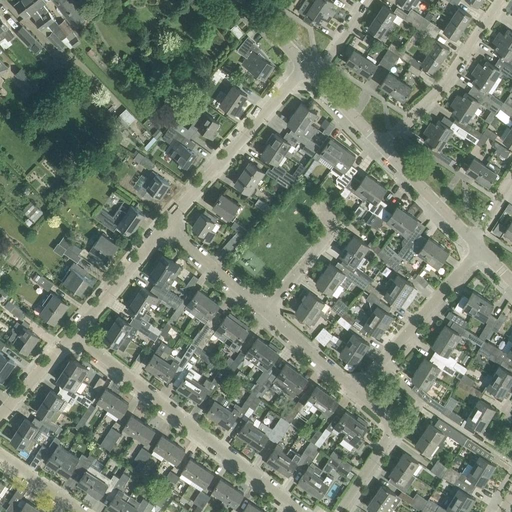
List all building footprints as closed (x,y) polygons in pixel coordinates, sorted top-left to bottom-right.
[(49,25),(29,0),(19,0),(14,4),(25,18),(30,13),(39,25),(37,26),(41,31),(49,25)] [(29,0),(49,25),(52,30),(53,29),(54,30),(62,39),(73,31),(65,20),(59,25),(43,4),(48,0),(47,0),(29,0)] [(53,0),(75,28),(86,20),(70,0),(53,0)] [(312,26),(316,20),(320,23),(324,18),(328,20),(331,15),(311,2),(307,0),(305,0),(298,11),(305,16),(303,20),(312,26)] [(312,0),(311,2),(331,15),(334,10),(331,8),(334,3),(330,0),(312,0)] [(431,6),(422,0),(419,0),(417,3),(428,11),(431,6)] [(394,12),(383,5),(376,16),(389,25),(393,28),(395,29),(398,24),(400,25),(404,19),(408,14),(397,7),(394,12)] [(459,7),(451,19),(464,27),(472,16),(459,7)] [(423,24),(426,18),(411,9),(408,14),(423,24)] [(408,14),(404,19),(419,29),(423,24),(408,14)] [(0,15),(0,40),(6,36),(9,39),(15,35),(8,26),(0,15)] [(389,25),(376,16),(368,28),(386,39),(393,28),(389,25)] [(441,29),(426,18),(423,24),(438,34),(441,29)] [(456,39),(464,27),(451,19),(443,30),(456,39)] [(237,23),(231,27),(231,28),(240,38),(246,33),(237,23)] [(423,24),(419,29),(434,39),(438,34),(423,24)] [(36,53),(43,46),(23,26),(16,33),(36,53)] [(511,32),(508,29),(504,35),(501,32),(497,37),(511,46),(511,32)] [(67,44),(62,39),(54,30),(47,36),(60,50),(67,44)] [(363,39),(373,46),(377,41),(367,34),(363,39)] [(502,55),(498,61),(511,70),(511,46),(497,37),(494,42),(498,45),(494,50),(502,55)] [(247,38),(232,56),(265,78),(273,65),(269,62),(271,59),(255,42),(253,44),(247,38)] [(437,40),(429,52),(442,60),(450,49),(437,40)] [(387,48),(389,49),(394,53),(397,55),(400,49),(390,43),(387,48)] [(346,62),(360,72),(368,59),(354,49),(346,62)] [(380,62),(386,66),(394,53),(389,49),(380,62)] [(400,49),(397,55),(400,56),(408,62),(412,56),(400,49)] [(421,63),(434,72),(442,60),(429,52),(421,63)] [(400,56),(397,55),(394,53),(386,66),(391,69),(400,56)] [(377,65),(368,59),(360,72),(369,78),(377,65)] [(476,69),(494,81),(501,71),(511,78),(511,70),(498,61),(495,66),(487,61),(483,66),(480,64),(476,69)] [(408,69),(418,76),(422,71),(411,64),(408,69)] [(22,67),(15,74),(27,86),(34,80),(22,67)] [(236,77),(223,68),(218,74),(232,84),(236,77)] [(501,108),(504,103),(493,95),(493,94),(488,91),(494,81),(476,69),(473,74),(477,76),(473,81),(482,88),(479,93),(474,90),(501,108)] [(389,72),(380,85),(392,93),(400,80),(389,72)] [(400,80),(392,93),(403,101),(412,88),(400,80)] [(235,114),(247,95),(234,85),(221,104),(235,114)] [(474,112),(480,103),(497,114),(501,108),(474,90),(470,95),(466,93),(462,98),(459,96),(456,100),(474,112)] [(466,123),(474,112),(456,100),(452,105),(456,108),(452,113),(466,123)] [(301,102),(294,113),(310,123),(317,113),(301,102)] [(511,106),(505,102),(504,103),(501,108),(511,115),(511,126),(510,129),(511,129),(511,106)] [(191,127),(197,131),(199,128),(213,137),(218,130),(216,129),(220,123),(202,110),(191,127)] [(299,140),(306,144),(316,152),(320,146),(303,134),(307,129),(316,135),(320,129),(310,123),(294,113),(287,123),(295,128),(291,134),(287,132),(299,140)] [(428,128),(446,140),(452,131),(464,139),(465,137),(476,144),(476,143),(476,144),(479,139),(465,129),(453,122),(450,127),(439,120),(435,125),(432,123),(428,128)] [(176,121),(172,127),(190,139),(194,133),(176,121)] [(328,136),(335,126),(330,122),(323,132),(328,136)] [(465,129),(479,139),(483,134),(468,124),(465,129)] [(180,161),(179,162),(181,164),(182,163),(187,167),(197,153),(181,143),(185,136),(190,139),(172,127),(171,126),(162,138),(170,144),(165,151),(180,161)] [(430,144),(427,149),(448,164),(452,159),(439,150),(446,140),(428,128),(425,133),(429,135),(425,141),(430,144)] [(487,128),(484,133),(494,140),(497,135),(487,128)] [(503,140),(511,145),(511,129),(503,140)] [(117,131),(111,139),(119,144),(124,136),(117,131)] [(266,142),(269,143),(284,153),(291,158),(294,154),(287,149),(291,143),(295,146),(299,140),(287,132),(283,138),(276,133),(275,134),(273,133),(267,141),(266,142)] [(483,134),(479,139),(476,144),(482,147),(489,137),(494,140),(484,133),(483,134)] [(334,164),(345,148),(331,138),(323,148),(325,150),(321,155),(334,164)] [(277,164),(284,153),(269,143),(262,153),(277,164)] [(493,152),(504,160),(510,151),(499,143),(493,152)] [(302,149),(313,157),(316,152),(306,144),(302,149)] [(318,160),(321,155),(325,150),(323,148),(320,146),(316,152),(313,157),(318,160)] [(356,156),(345,148),(334,164),(330,169),(339,175),(336,179),(337,185),(343,189),(357,169),(350,164),(356,156)] [(155,163),(145,156),(139,152),(134,159),(140,164),(141,161),(151,168),(155,163)] [(466,170),(477,178),(486,166),(474,158),(466,170)] [(241,171),(256,182),(260,177),(263,179),(267,174),(250,162),(249,163),(247,161),(241,171)] [(489,161),(486,166),(477,178),(489,186),(497,173),(500,169),(489,161)] [(87,168),(87,169),(87,170),(88,171),(88,172),(89,172),(90,173),(91,173),(92,173),(93,173),(94,172),(95,172),(95,171),(96,170),(96,169),(96,168),(96,167),(96,166),(95,165),(94,165),(94,164),(93,164),(92,164),(91,164),(90,164),(89,165),(88,165),(88,166),(87,167),(87,168)] [(285,170),(282,176),(292,183),(302,171),(303,170),(305,168),(305,167),(301,164),(293,175),(285,170)] [(302,171),(302,172),(307,176),(310,172),(305,168),(303,170),(302,171)] [(363,200),(366,196),(377,181),(367,174),(361,182),(353,176),(358,170),(357,169),(343,189),(340,194),(346,198),(350,191),(363,200)] [(170,183),(152,171),(139,190),(150,198),(153,192),(160,197),(170,183)] [(236,182),(235,183),(252,195),(257,189),(253,187),(256,182),(241,171),(234,181),(236,182)] [(288,188),(292,183),(282,176),(280,174),(276,181),(288,188)] [(367,232),(371,226),(384,208),(387,204),(380,198),(387,188),(377,181),(366,196),(372,201),(369,205),(370,210),(373,213),(367,222),(362,229),(367,232)] [(65,190),(59,195),(65,201),(71,196),(65,190)] [(222,194),(213,207),(234,221),(238,215),(234,213),(239,206),(222,194)] [(267,212),(271,206),(259,198),(255,204),(267,212)] [(131,234),(145,214),(132,205),(127,212),(120,207),(113,216),(101,208),(95,218),(107,226),(114,231),(115,229),(122,234),(125,230),(131,234)] [(392,213),(384,208),(371,226),(377,230),(384,219),(397,228),(408,213),(398,206),(392,213)] [(220,226),(202,213),(193,227),(200,231),(198,235),(209,242),(220,226)] [(399,265),(404,258),(418,237),(420,234),(412,228),(418,220),(408,213),(397,228),(407,235),(402,241),(404,246),(398,254),(394,255),(391,258),(399,265)] [(232,227),(238,231),(245,236),(249,231),(235,221),(232,227)] [(496,227),(493,232),(499,236),(503,231),(496,227)] [(238,231),(221,249),(227,255),(245,236),(238,231)] [(89,251),(102,260),(107,252),(112,256),(119,245),(102,233),(89,251)] [(354,235),(347,245),(362,256),(369,246),(354,235)] [(425,243),(418,237),(404,258),(408,261),(415,251),(428,260),(439,245),(429,238),(425,243)] [(58,248),(64,252),(78,262),(81,257),(78,255),(68,248),(67,247),(70,243),(65,239),(58,248)] [(67,247),(68,248),(78,255),(82,250),(72,243),(71,243),(70,243),(67,247)] [(362,256),(347,245),(340,255),(345,259),(342,264),(354,272),(358,267),(359,268),(366,259),(362,256)] [(449,252),(439,245),(428,260),(438,267),(449,252)] [(378,254),(387,263),(391,258),(382,250),(378,254)] [(156,266),(175,279),(182,268),(163,255),(162,256),(160,254),(154,265),(156,266)] [(401,266),(399,265),(391,258),(387,263),(397,271),(401,266)] [(323,273),(338,284),(347,290),(353,281),(365,289),(369,284),(354,273),(354,272),(342,264),(338,261),(339,262),(336,266),(330,262),(328,265),(326,264),(321,270),(320,270),(323,272),(323,273)] [(75,289),(74,290),(75,291),(76,290),(81,293),(90,280),(85,276),(87,272),(77,265),(64,282),(75,289)] [(175,279),(156,266),(149,277),(169,290),(175,279)] [(354,273),(369,284),(374,279),(359,268),(358,267),(354,272),(354,273)] [(323,273),(316,282),(331,293),(338,284),(323,273)] [(419,273),(415,278),(424,287),(429,282),(419,273)] [(413,287),(414,285),(398,274),(390,285),(412,299),(417,290),(413,287)] [(40,276),(36,281),(49,290),(54,284),(41,275),(40,276)] [(187,285),(191,289),(199,278),(194,275),(187,285)] [(365,289),(370,293),(379,299),(383,293),(379,291),(369,284),(365,289)] [(406,307),(412,299),(390,285),(384,294),(400,306),(401,304),(406,307)] [(162,300),(142,287),(142,288),(139,286),(133,296),(149,306),(152,301),(158,305),(162,300)] [(185,308),(195,316),(209,297),(199,289),(185,308)] [(463,294),(454,308),(460,312),(463,307),(473,314),(483,298),(473,291),(470,296),(469,297),(463,294)] [(55,323),(68,304),(51,292),(43,304),(46,306),(41,313),(55,323)] [(173,292),(170,298),(180,305),(184,299),(173,292)] [(309,292),(302,302),(320,315),(323,311),(321,309),(325,303),(309,292)] [(370,316),(386,326),(393,316),(387,312),(390,307),(379,299),(370,293),(367,299),(370,301),(372,310),(374,311),(370,316)] [(129,308),(128,309),(148,321),(152,316),(145,312),(149,306),(133,296),(127,306),(129,308)] [(192,343),(193,344),(197,347),(213,324),(208,320),(220,304),(209,297),(195,316),(206,323),(192,343)] [(177,309),(180,305),(170,298),(166,303),(177,309)] [(340,298),(335,303),(346,311),(350,307),(340,298)] [(483,298),(473,314),(484,320),(494,304),(483,298)] [(4,308),(9,311),(13,307),(14,305),(8,301),(4,308)] [(295,312),(313,324),(320,315),(302,302),(295,312)] [(341,316),(346,311),(335,303),(331,308),(341,316)] [(13,307),(9,311),(22,320),(27,314),(14,305),(13,307)] [(351,324),(355,319),(346,311),(341,316),(351,324)] [(175,312),(167,323),(172,326),(180,315),(175,312)] [(228,335),(229,336),(239,321),(230,313),(228,316),(227,315),(218,327),(213,324),(197,347),(198,347),(202,351),(214,334),(224,341),(228,335)] [(498,319),(492,329),(497,333),(506,316),(501,313),(498,319)] [(485,340),(492,329),(498,319),(491,314),(486,322),(488,323),(479,336),(485,340)] [(468,322),(457,315),(454,321),(465,327),(468,322)] [(138,329),(118,316),(112,327),(125,336),(128,331),(134,335),(138,329)] [(347,329),(351,324),(341,316),(337,321),(347,329)] [(368,328),(380,336),(386,326),(370,316),(364,325),(355,319),(351,324),(365,334),(365,333),(368,328)] [(9,339),(28,352),(39,336),(27,328),(30,324),(24,320),(21,325),(17,322),(11,329),(12,334),(9,339)] [(229,336),(234,339),(229,345),(238,351),(242,345),(239,343),(248,330),(247,330),(249,327),(239,321),(229,336)] [(463,335),(467,329),(465,327),(454,321),(450,327),(445,324),(439,334),(455,344),(461,334),(463,335)] [(152,323),(148,328),(159,335),(160,334),(163,330),(152,323)] [(165,337),(172,326),(167,323),(163,330),(160,334),(165,337)] [(131,340),(125,336),(112,327),(104,338),(124,351),(131,340)] [(156,340),(159,335),(148,328),(145,334),(156,340)] [(315,337),(320,341),(328,332),(323,328),(315,337)] [(476,343),(479,336),(467,329),(463,335),(476,343)] [(333,336),(328,332),(320,341),(325,345),(333,336)] [(354,333),(347,343),(362,355),(370,344),(354,333)] [(433,354),(453,367),(453,366),(457,361),(448,355),(455,344),(439,334),(432,345),(437,348),(433,354)] [(259,357),(260,358),(271,343),(270,343),(268,345),(258,337),(245,355),(241,352),(227,372),(232,375),(240,364),(239,364),(244,356),(254,364),(259,357)] [(356,364),(362,355),(347,343),(339,338),(336,343),(344,348),(340,354),(356,364)] [(481,346),(504,359),(511,364),(511,344),(507,354),(485,340),(481,345),(481,346)] [(157,373),(170,354),(174,348),(163,341),(146,366),(157,373)] [(266,371),(279,353),(278,352),(280,350),(271,343),(260,358),(265,361),(260,367),(266,371)] [(491,376),(493,377),(509,386),(511,381),(511,373),(509,371),(511,365),(511,364),(504,359),(481,346),(478,351),(499,364),(491,376)] [(198,347),(195,352),(199,355),(203,351),(202,351),(198,347)] [(141,362),(148,352),(144,348),(136,359),(141,362)] [(222,367),(227,371),(227,372),(241,352),(241,351),(234,360),(230,357),(222,367)] [(0,378),(2,380),(4,378),(5,378),(9,371),(15,362),(0,352),(0,378)] [(170,354),(157,373),(168,380),(171,375),(176,367),(181,371),(182,371),(190,359),(190,358),(186,355),(185,354),(180,361),(175,358),(170,354)] [(71,358),(64,369),(82,380),(89,370),(71,358)] [(424,358),(418,368),(435,378),(441,368),(424,358)] [(181,382),(178,387),(179,387),(177,390),(187,396),(189,394),(198,381),(202,375),(196,371),(191,368),(194,362),(190,359),(182,371),(181,371),(176,378),(181,382)] [(347,361),(344,366),(349,370),(352,369),(355,366),(347,361)] [(284,390),(288,383),(297,371),(286,363),(273,382),(278,386),(284,390)] [(453,367),(449,372),(461,379),(461,378),(464,373),(461,371),(453,366),(453,367)] [(220,382),(227,371),(222,367),(215,378),(220,382)] [(441,382),(435,378),(418,368),(411,379),(428,389),(431,383),(438,387),(441,382)] [(60,389),(76,399),(88,407),(92,400),(84,394),(80,394),(75,391),(82,380),(64,369),(57,380),(64,384),(60,389)] [(227,372),(227,371),(220,382),(225,385),(232,375),(227,372)] [(294,397),(307,378),(297,371),(288,383),(284,390),(289,393),(294,397)] [(461,378),(461,379),(471,385),(475,380),(464,373),(461,378)] [(481,392),(483,393),(487,387),(503,396),(509,386),(493,377),(491,376),(481,392)] [(106,381),(100,377),(93,387),(99,391),(106,381)] [(198,381),(189,394),(200,401),(212,382),(207,379),(203,385),(198,381)] [(461,379),(458,384),(464,388),(473,394),(467,404),(474,408),(473,410),(489,420),(495,409),(479,399),(483,393),(481,392),(471,385),(461,379)] [(252,392),(256,395),(264,385),(259,381),(252,392)] [(269,388),(264,385),(256,395),(257,396),(261,399),(269,388)] [(310,396),(304,404),(314,412),(319,405),(319,406),(328,393),(317,386),(310,396)] [(97,401),(108,409),(117,395),(106,388),(97,401)] [(51,390),(44,401),(62,412),(69,402),(73,405),(76,399),(60,389),(64,392),(61,397),(51,390)] [(257,396),(256,395),(252,392),(245,403),(250,406),(257,396)] [(328,393),(319,406),(324,409),(320,416),(325,419),(338,401),(328,393)] [(219,394),(207,413),(218,420),(231,401),(219,394)] [(117,395),(108,409),(120,417),(129,403),(117,395)] [(261,400),(261,399),(257,396),(250,406),(255,410),(261,400)] [(434,399),(430,405),(441,411),(444,406),(434,399)] [(47,418),(44,423),(56,431),(59,426),(55,423),(62,412),(44,401),(37,412),(47,418)] [(231,401),(218,420),(228,427),(241,408),(231,401)] [(95,406),(90,403),(75,426),(80,429),(95,406)] [(286,420),(293,409),(289,406),(281,416),(282,417),(286,420)] [(444,406),(441,411),(461,425),(474,433),(478,427),(483,430),(489,420),(473,410),(466,420),(457,414),(456,414),(455,414),(444,406)] [(298,413),(293,409),(286,420),(287,421),(291,424),(298,413)] [(343,438),(357,419),(346,411),(332,430),(338,434),(342,428),(347,431),(343,438)] [(238,434),(250,441),(258,428),(252,425),(257,418),(251,414),(238,434)] [(124,428),(135,435),(143,422),(132,415),(124,428)] [(287,421),(286,420),(282,417),(275,427),(280,431),(287,421)] [(357,419),(343,438),(359,449),(365,441),(359,437),(367,427),(366,426),(368,423),(358,417),(357,419)] [(18,429),(36,440),(43,430),(48,433),(51,428),(56,432),(56,431),(44,423),(39,420),(36,425),(25,418),(18,429)] [(431,423),(423,434),(437,442),(442,446),(444,443),(442,442),(447,435),(462,445),(463,444),(464,442),(468,437),(439,418),(434,426),(431,423)] [(292,425),(291,424),(287,421),(280,431),(285,434),(292,425)] [(155,430),(143,422),(135,435),(147,443),(155,430)] [(262,422),(258,428),(250,441),(260,448),(272,429),(262,422)] [(104,448),(116,430),(111,427),(99,445),(104,448)] [(29,452),(36,440),(18,429),(11,440),(29,452)] [(326,429),(323,433),(315,444),(316,445),(320,448),(331,432),(326,429)] [(121,433),(116,430),(104,448),(109,452),(121,433)] [(311,440),(312,441),(315,444),(323,433),(318,430),(311,440)] [(423,434),(416,444),(429,454),(437,442),(423,434)] [(174,442),(162,435),(154,448),(165,455),(174,442)] [(46,462),(57,469),(69,451),(58,444),(61,441),(55,437),(48,448),(53,452),(46,462)] [(464,442),(463,444),(480,455),(477,460),(472,457),(469,462),(474,465),(490,475),(496,465),(491,462),(483,457),(487,450),(479,445),(468,437),(464,442)] [(280,441),(267,460),(268,460),(266,463),(276,469),(278,467),(287,455),(281,451),(285,445),(280,441)] [(304,452),(309,455),(316,445),(315,444),(312,441),(304,452)] [(185,450),(174,442),(165,455),(177,463),(185,450)] [(43,445),(35,456),(41,459),(48,448),(43,445)] [(134,458),(139,461),(147,450),(142,447),(134,458)] [(287,455),(278,467),(288,474),(301,456),(296,452),(291,449),(287,455)] [(142,468),(144,464),(151,453),(147,450),(139,461),(135,468),(140,471),(138,474),(148,481),(152,475),(142,468)] [(79,458),(69,451),(57,469),(68,476),(75,466),(80,469),(87,457),(82,454),(79,458)] [(330,456),(331,457),(341,465),(340,464),(343,459),(334,451),(330,456)] [(405,453),(398,463),(411,472),(418,462),(405,453)] [(309,455),(302,465),(306,467),(312,457),(309,455)] [(78,483),(89,490),(101,472),(91,465),(93,461),(87,457),(80,469),(85,472),(78,483)] [(308,491),(318,497),(319,495),(320,496),(333,477),(328,473),(333,466),(338,470),(341,465),(331,457),(322,470),(308,491)] [(202,466),(191,458),(182,471),(193,478),(202,466)] [(434,464),(445,472),(446,471),(449,466),(437,459),(434,464)] [(307,468),(299,481),(300,482),(298,484),(308,491),(322,470),(311,462),(307,468)] [(390,474),(392,475),(388,481),(405,492),(416,476),(411,473),(411,472),(398,463),(390,474)] [(445,472),(434,464),(430,470),(442,477),(442,476),(445,472)] [(449,466),(446,471),(457,478),(460,472),(449,465),(449,466)] [(474,465),(467,476),(483,486),(490,475),(474,465)] [(214,473),(202,466),(193,478),(205,486),(214,473)] [(166,477),(171,480),(175,473),(171,470),(166,477)] [(446,471),(445,472),(442,476),(453,483),(457,478),(446,471)] [(109,493),(110,493),(119,478),(114,475),(111,478),(101,472),(89,490),(100,497),(107,486),(111,489),(109,493)] [(180,477),(175,473),(171,480),(164,491),(168,494),(175,483),(180,477)] [(115,511),(119,511),(130,496),(133,492),(117,482),(120,478),(119,478),(110,493),(115,496),(108,507),(115,511)] [(220,504),(224,499),(232,486),(221,478),(213,491),(213,492),(210,497),(220,504)] [(401,498),(383,485),(375,496),(394,508),(401,498)] [(235,506),(244,493),(232,486),(224,499),(235,506)] [(459,488),(453,498),(469,508),(475,498),(459,488)] [(198,505),(205,494),(200,490),(193,501),(198,505)] [(416,492),(413,497),(424,505),(425,504),(428,499),(416,492)] [(11,502),(16,506),(23,496),(17,493),(11,502)] [(199,511),(210,497),(205,494),(198,505),(194,511),(199,511)] [(140,503),(130,496),(119,511),(135,511),(136,510),(139,511),(142,511),(149,502),(143,498),(140,503)] [(391,511),(394,508),(375,496),(368,506),(375,511),(374,511),(391,511)] [(421,510),(422,509),(424,505),(413,497),(409,503),(421,510)] [(466,511),(469,508),(453,498),(446,509),(428,498),(428,499),(425,504),(436,511),(437,509),(441,511),(466,511)] [(34,511),(38,508),(27,501),(21,510),(16,507),(16,506),(12,511),(34,511)] [(154,511),(154,505),(149,502),(142,511),(154,511)] [(242,511),(258,511),(260,509),(249,502),(242,511)]
